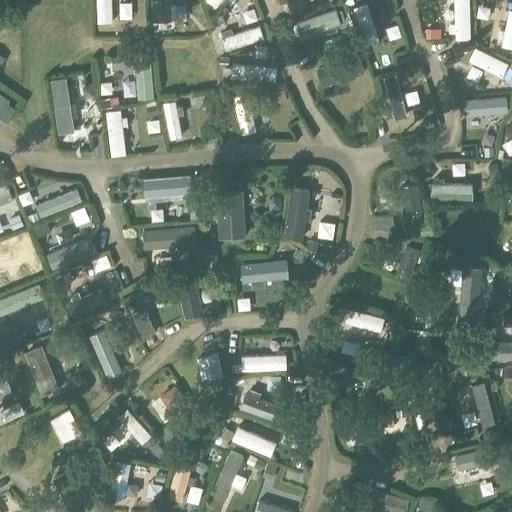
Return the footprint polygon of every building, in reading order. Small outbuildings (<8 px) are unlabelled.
[(97,0),(98,21),(112,20),(111,0),(97,0)] [(169,0),(152,0),(153,19),(170,19),(169,0)] [(470,37),(468,0),(454,0),(455,23),(450,23),(450,31),(455,31),(456,37),(470,37)] [(354,7),(366,45),(379,41),(367,3),(354,7)] [(335,8),(298,21),(302,35),(340,22),(335,8)] [(511,46),(511,9),(509,9),(505,30),(499,29),(497,38),(503,39),(502,45),(511,46)] [(222,15),(210,19),(212,26),(224,23),(222,15)] [(230,27),(222,30),(224,37),(222,38),(226,49),(263,37),(259,26),(233,34),(230,27)] [(425,37),(441,37),(441,27),(425,27),(425,37)] [(357,40),(353,30),(339,34),(342,45),(357,40)] [(491,76),(493,72),(501,75),(507,62),(476,46),(469,59),(487,68),(484,73),(491,76)] [(139,97),(153,96),(149,50),(135,51),(139,97)] [(160,55),(164,79),(193,75),(190,51),(160,55)] [(364,72),(358,54),(318,66),(324,84),(364,72)] [(219,67),(228,68),(230,57),(220,56),(219,67)] [(233,63),(231,77),(276,82),(277,67),(233,63)] [(407,116),(396,74),(384,77),(395,119),(407,116)] [(51,80),(59,133),(74,130),(66,78),(51,80)] [(96,96),(95,86),(83,87),(84,94),(89,97),(96,96)] [(284,87),(276,89),(278,98),(286,96),(284,87)] [(242,132),(256,129),(247,92),(234,95),(242,132)] [(0,132),(16,109),(8,104),(11,100),(0,93),(0,132)] [(503,95),(467,99),(468,115),(505,110),(503,95)] [(101,98),(103,107),(112,105),(111,97),(101,98)] [(181,135),(178,114),(183,113),(181,104),(176,105),(175,100),(163,102),(170,137),(181,135)] [(147,106),(149,115),(157,113),(155,104),(147,106)] [(126,152),(123,124),(129,124),(128,116),(122,116),(121,108),(107,109),(112,153),(126,152)] [(493,146),(483,147),(484,156),(494,155),(493,146)] [(474,161),(467,172),(479,179),(486,168),(474,161)] [(135,188),(134,169),(106,170),(107,188),(135,188)] [(146,196),(193,192),(191,175),(144,179),(146,196)] [(430,196),(471,197),(471,181),(430,180),(430,196)] [(0,204),(13,199),(7,183),(0,186),(0,204)] [(399,186),(401,197),(396,197),(398,208),(402,207),(405,227),(422,224),(416,184),(399,186)] [(40,215),(81,199),(76,187),(36,203),(40,215)] [(311,189),(292,187),(285,236),(303,239),(306,218),(311,219),(312,209),(307,208),(311,189)] [(218,191),(221,236),(246,235),(244,189),(218,191)] [(196,203),(185,204),(187,217),(197,216),(196,203)] [(28,215),(31,222),(40,218),(37,211),(28,215)] [(10,218),(14,228),(23,224),(19,214),(10,218)] [(47,222),(34,227),(37,236),(51,231),(47,222)] [(430,224),(420,225),(422,234),(431,233),(430,224)] [(196,242),(194,225),(144,230),(146,247),(196,242)] [(26,232),(0,243),(0,261),(33,247),(26,232)] [(91,235),(47,253),(53,267),(97,250),(91,235)] [(401,261),(412,244),(403,238),(391,255),(401,261)] [(319,240),(309,239),(308,248),(318,249),(319,240)] [(298,247),(294,254),(305,261),(310,253),(298,247)] [(19,266),(40,258),(36,248),(16,256),(19,266)] [(187,264),(198,264),(197,251),(186,252),(187,264)] [(217,265),(217,254),(205,254),(206,266),(217,265)] [(354,273),(389,284),(394,269),(358,258),(354,273)] [(253,286),(265,285),(264,278),(288,276),(286,259),(241,263),(243,280),(252,280),(253,286)] [(462,285),(460,315),(477,316),(481,265),(464,264),(464,266),(462,285)] [(69,271),(54,277),(58,287),(73,280),(69,271)] [(204,312),(194,271),(177,275),(186,316),(204,312)] [(0,288),(8,285),(5,276),(0,278),(0,288)] [(162,288),(172,284),(168,276),(158,280),(162,288)] [(44,297),(39,284),(0,299),(0,308),(2,314),(44,297)] [(108,302),(102,289),(67,304),(72,316),(108,302)] [(139,291),(127,296),(143,336),(155,331),(139,291)] [(399,318),(400,334),(418,332),(417,317),(399,318)] [(483,336),(496,336),(496,327),(483,327),(483,336)] [(123,371),(106,330),(91,336),(108,377),(123,371)] [(511,356),(511,343),(487,344),(487,357),(511,356)] [(44,394),(60,387),(42,345),(26,351),(44,394)] [(91,349),(77,353),(82,371),(95,368),(91,349)] [(368,351),(366,369),(396,372),(396,377),(405,378),(406,373),(414,374),(416,356),(368,351)] [(243,370),(288,368),(287,353),(243,355),(243,370)] [(4,362),(0,363),(0,377),(9,374),(4,362)] [(511,370),(511,366),(500,367),(500,376),(511,375),(511,370)] [(483,381),(471,384),(482,424),(494,421),(483,381)] [(186,433),(201,424),(176,386),(162,395),(186,433)] [(259,391),(248,387),(246,393),(241,407),(278,421),(284,407),(257,397),(259,391)] [(416,389),(406,388),(405,397),(415,398),(416,389)] [(230,390),(226,400),(235,404),(239,393),(230,390)] [(0,423),(25,412),(20,402),(0,411),(0,423)] [(141,442),(150,434),(127,408),(118,415),(134,434),(130,437),(137,445),(141,442)] [(350,426),(363,426),(363,432),(374,431),(374,425),(393,425),(393,411),(350,412),(350,426)] [(506,432),(511,441),(511,415),(503,422),(508,430),(506,432)] [(175,435),(168,425),(160,430),(166,440),(175,435)] [(221,436),(229,440),(234,430),(225,426),(221,436)] [(276,440),(241,426),(235,441),(271,455),(276,440)] [(93,441),(84,445),(89,455),(98,450),(93,441)] [(157,455),(164,450),(158,442),(151,448),(157,455)] [(491,446),(457,455),(460,468),(494,460),(491,446)] [(217,482),(229,488),(245,456),(232,450),(217,482)] [(183,501),(195,456),(180,452),(168,497),(183,501)] [(92,460),(97,470),(106,465),(101,456),(92,460)] [(110,494),(125,497),(132,459),(118,456),(110,494)] [(254,467),(262,470),(266,462),(259,459),(254,467)] [(268,463),(263,476),(269,478),(274,465),(268,463)] [(156,479),(166,481),(168,469),(159,467),(156,479)] [(79,494),(84,492),(80,482),(75,485),(67,469),(53,476),(71,511),(74,511),(86,506),(79,494)] [(392,511),(404,511),(408,498),(362,487),(358,504),(392,511)] [(297,511),(299,508),(260,496),(254,511),(297,511)] [(424,497),(421,508),(434,510),(437,500),(424,497)]
